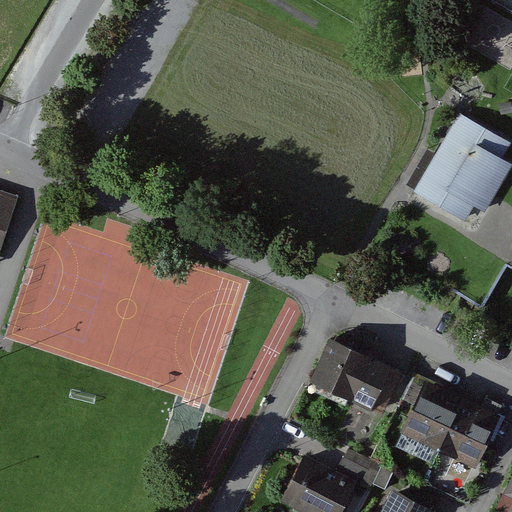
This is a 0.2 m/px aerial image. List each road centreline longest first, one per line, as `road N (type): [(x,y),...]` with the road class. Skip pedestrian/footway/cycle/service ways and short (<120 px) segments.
road 1 (residential): [(17,144),(334,291)]
road 2 (residential): [(222,511),(334,291)]
road 3 (residential): [(334,291),(511,380)]
road 4 (residential): [(17,144),(102,0)]
road 5 (unknown): [(51,160),(0,285)]
